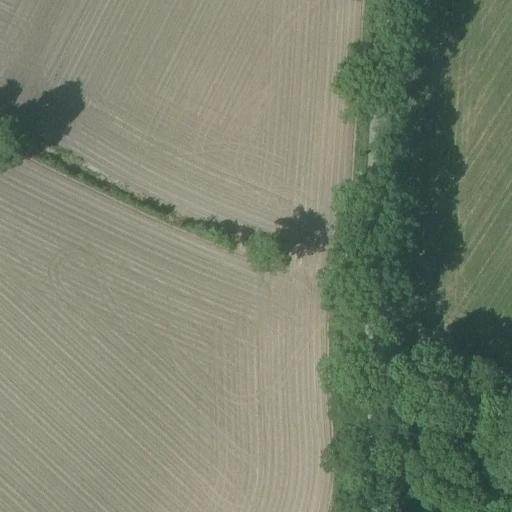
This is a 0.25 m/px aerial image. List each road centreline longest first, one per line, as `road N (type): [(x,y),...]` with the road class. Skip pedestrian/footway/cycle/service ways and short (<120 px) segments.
road 1 (tertiary): [(376,511),(389,0)]
road 2 (track): [(511,434),(374,360)]
